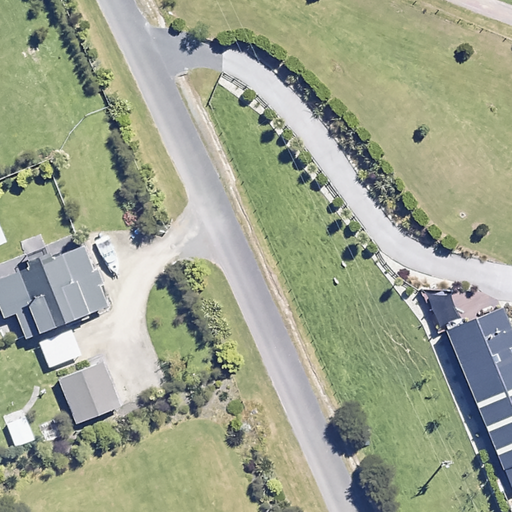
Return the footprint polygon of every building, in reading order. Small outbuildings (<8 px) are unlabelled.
[(0,348),(106,306),(80,241),(26,262),(24,256),(0,265),(0,348)] [(511,333),(502,309),(448,331),(511,483),(511,333)] [(81,357),(72,332),(40,343),(49,368),(81,357)] [(120,406),(104,363),(63,378),(79,422),(120,406)] [(34,441),(24,410),(3,417),(13,448),(34,441)]
